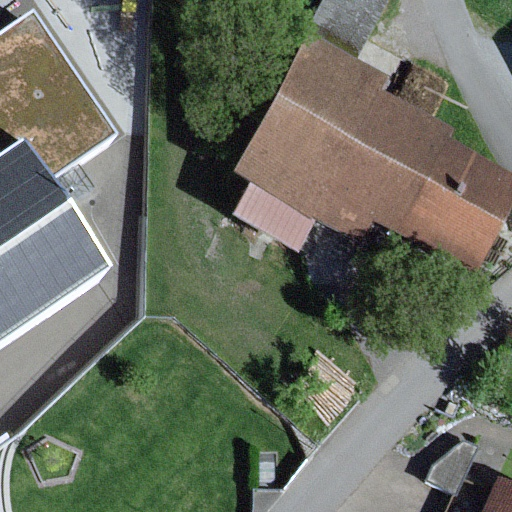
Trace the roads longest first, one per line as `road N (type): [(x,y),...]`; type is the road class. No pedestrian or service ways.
road 1 (residential): [(304,511),(511,306)]
road 2 (track): [(511,146),(444,0)]
